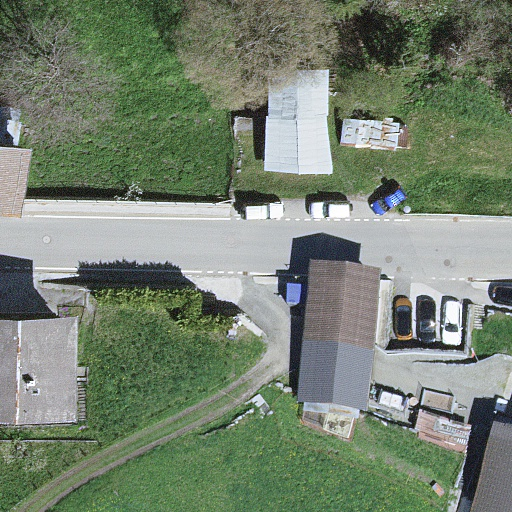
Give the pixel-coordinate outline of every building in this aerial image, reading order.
[(326,72),(260,72),(259,172),(325,173),(326,72)] [(19,146),(0,144),(0,216),(11,218),(19,146)] [(381,282),(312,277),(306,355),(375,360),(381,282)] [(67,316),(0,315),(0,427),(65,428),(67,316)] [(446,388),(375,374),(363,437),(434,450),(446,388)] [(511,511),(511,447),(499,443),(477,511),(511,511)]
